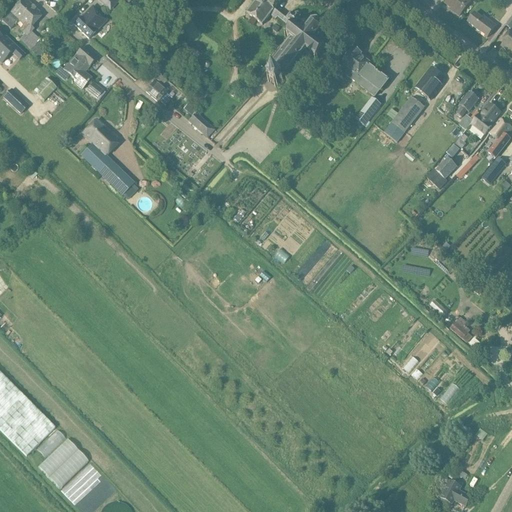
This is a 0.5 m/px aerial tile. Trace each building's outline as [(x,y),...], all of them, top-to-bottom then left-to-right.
[(24,0),(11,14),(10,14),(2,23),(10,31),(19,22),(23,26),(19,31),(24,36),(19,41),(30,52),(31,51),(34,55),(40,49),(36,45),(40,41),(31,33),(34,30),(32,29),(42,18),(38,15),(39,14),(24,0)] [(98,0),(104,5),(109,9),(111,11),(118,2),(115,0),(98,0)] [(255,0),(254,2),(255,3),(247,14),(262,26),(270,16),(276,21),(277,19),(280,15),(274,11),(282,1),(281,0),(255,0)] [(448,0),(445,5),(455,12),(454,13),(459,17),(472,0),(448,0)] [(81,19),(74,26),(88,40),(95,33),(101,28),(100,27),(105,22),(92,10),(87,15),(87,14),(81,20),(81,19)] [(286,20),(283,17),(280,15),(277,19),(291,29),(286,35),(290,39),(268,68),(275,73),(268,82),(276,87),(282,79),(289,85),(311,56),(317,60),(324,50),(323,49),(324,48),(323,48),(319,46),(323,40),(323,37),(319,34),(322,31),(321,26),(317,23),(312,23),(308,28),(308,25),(306,23),(303,24),(302,25),(301,24),(302,23),(299,21),(301,18),(300,16),(298,15),(296,15),(295,17),(291,14),(286,20)] [(467,24),(487,39),(496,27),(483,17),(482,19),(475,14),(467,24)] [(511,34),(503,48),(511,54),(511,34)] [(0,36),(0,64),(1,66),(17,50),(5,37),(3,40),(0,36)] [(62,71),(63,72),(60,76),(64,80),(68,76),(73,80),(75,83),(73,85),(82,92),(92,79),(85,74),(90,68),(96,61),(82,49),(76,56),(62,71)] [(354,50),(342,66),(338,71),(344,76),(375,99),(379,93),(380,94),(389,82),(369,66),(370,65),(360,57),(361,55),(354,50)] [(442,77),(431,69),(415,90),(426,98),(442,77)] [(147,81),(153,85),(146,93),(158,103),(167,92),(156,82),(162,76),(156,71),(147,81)] [(46,79),(33,93),(44,103),(57,90),(46,79)] [(97,101),(104,92),(93,84),(86,92),(97,101)] [(20,115),(28,106),(12,91),(3,100),(20,115)] [(460,106),(462,108),(456,115),(462,119),(467,112),(469,113),(478,101),(469,94),(460,106)] [(384,134),(385,135),(397,145),(425,109),(411,99),(384,134)] [(383,109),(376,102),(360,121),(367,126),(383,109)] [(490,107),(489,106),(480,118),(479,118),(472,127),(484,136),(492,127),(491,126),(500,115),(499,114),(490,107)] [(196,114),(188,123),(202,136),(207,140),(214,131),(210,127),(196,114)] [(473,122),(470,120),(466,117),(459,127),(466,131),(473,122)] [(91,147),(80,158),(103,179),(103,178),(107,174),(115,181),(122,174),(106,159),(105,158),(102,155),(117,141),(109,134),(97,121),(82,137),(92,146),(91,147)] [(511,129),(501,121),(489,136),(498,142),(489,155),(496,160),(510,141),(506,138),(511,129)] [(463,135),(458,141),(463,144),(467,139),(463,135)] [(461,150),(465,146),(463,144),(458,141),(454,145),(461,150)] [(473,168),(478,162),(474,158),(468,164),(473,168)] [(447,159),(436,171),(434,169),(430,174),(426,179),(424,182),(426,185),(427,184),(430,187),(433,185),(439,191),(449,181),(447,179),(457,169),(447,159)] [(507,165),(499,159),(482,180),(490,186),(507,165)] [(115,181),(111,186),(123,197),(127,192),(115,181)] [(450,330),(467,345),(473,338),(456,323),(450,330)] [(0,431),(26,457),(26,458),(55,429),(0,374),(0,431)] [(66,440),(40,466),(46,472),(73,447),(66,440)] [(74,448),(44,476),(50,483),(80,455),(74,448)] [(81,456),(52,484),(60,493),(90,465),(81,456)] [(450,482),(440,499),(452,505),(454,502),(466,508),(471,498),(459,492),(461,488),(450,482)]
